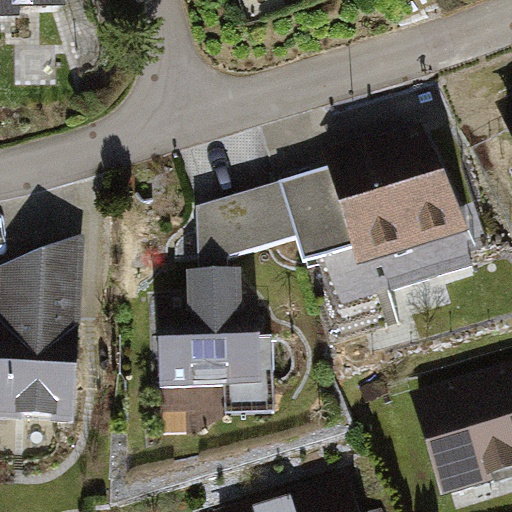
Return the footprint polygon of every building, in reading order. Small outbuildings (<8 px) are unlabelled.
[(0,0),(0,9),(72,9),(69,0),(0,0)] [(374,130),(322,146),(327,161),(353,241),(360,263),(464,230),(428,118),(375,134),(374,130)] [(229,264),(228,252),(294,231),(302,257),(353,241),(327,161),(197,203),(198,261),(198,265),(229,264)] [(0,413),(75,417),(86,233),(0,261),(0,413)] [(198,265),(187,266),(187,288),(156,289),(160,381),(261,378),(257,285),(241,286),(240,264),(229,264),(198,265)] [(511,367),(411,399),(441,495),(511,472),(511,367)] [(361,511),(353,483),(259,511),(361,511)]
